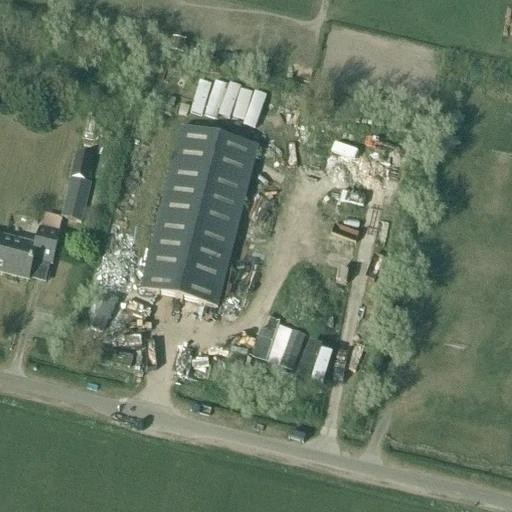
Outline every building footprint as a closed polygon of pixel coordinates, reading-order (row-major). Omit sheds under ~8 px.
[(148,90),(173,97),(182,67),(157,60),(148,90)] [(192,69),(182,102),(266,129),(276,94),(267,91),(266,93),(192,69)] [(314,78),(312,90),(324,92),(326,80),(314,78)] [(217,310),(257,149),(180,130),(139,291),(217,310)] [(75,156),(69,180),(86,184),(93,160),(75,156)] [(69,180),(59,219),(79,224),(89,185),(86,184),(69,180)] [(45,216),(41,231),(58,235),(61,220),(45,216)] [(51,267),(59,236),(39,231),(35,248),(0,239),(0,276),(27,283),(33,262),(51,267)] [(308,264),(286,287),(294,295),(317,272),(308,264)] [(321,304),(336,305),(338,270),(323,270),(321,304)] [(313,332),(319,298),(305,295),(299,329),(313,332)] [(269,367),(294,373),(302,332),(277,327),(269,367)] [(327,387),(334,350),(307,345),(300,382),(327,387)]
